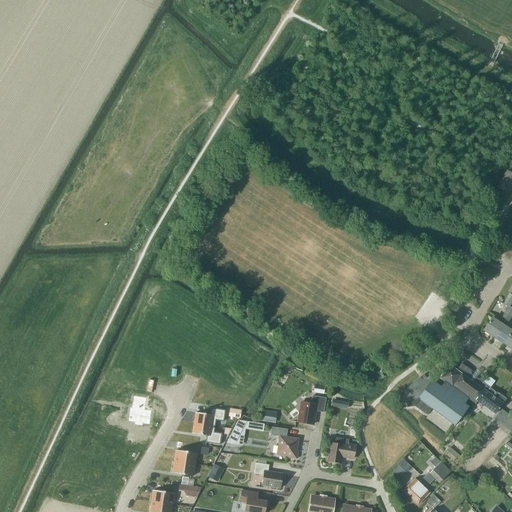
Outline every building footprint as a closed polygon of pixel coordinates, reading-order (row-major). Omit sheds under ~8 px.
[(509,194),(511,187),(511,174),(506,171),(497,188),(509,194)] [(508,308),(509,308),(511,302),(511,295),(510,294),(503,304),(508,308)] [(442,312),(434,324),(439,327),(443,322),(447,316),(442,312)] [(511,317),(505,313),(501,319),(500,318),(497,322),(491,318),(483,331),(493,337),(504,321),(507,323),(511,317)] [(504,321),(493,337),(503,344),(511,332),(505,328),(508,324),(507,323),(504,321)] [(511,332),(503,344),(511,349),(511,332)] [(449,366),(443,374),(438,370),(439,369),(423,381),(420,378),(408,387),(407,388),(406,389),(405,390),(405,391),(404,393),(403,394),(403,395),(403,396),(403,397),(402,399),(402,401),(403,402),(402,403),(413,401),(417,400),(418,400),(415,403),(428,413),(431,410),(454,427),(468,408),(463,404),(467,399),(475,404),(477,401),(484,391),(479,388),(449,366)] [(482,383),(479,388),(484,391),(477,401),(495,414),(502,404),(506,399),(498,393),(497,394),(495,392),(489,388),(490,388),(482,383)] [(327,387),(316,385),(315,393),(323,394),(323,393),(326,393),(327,387)] [(129,407),(127,422),(134,423),(134,425),(142,426),(142,424),(149,425),(151,411),(144,410),(146,398),(133,396),(131,408),(129,407)] [(323,413),(325,398),(311,396),(310,404),(301,402),(297,423),(312,425),(315,411),(323,413)] [(341,401),(333,399),(332,406),(339,408),(341,401)] [(193,423),(214,427),(215,421),(223,422),(225,410),(210,408),(209,415),(195,413),(193,423)] [(228,417),(240,419),(241,410),(229,408),(228,417)] [(511,431),(511,429),(511,417),(501,409),(494,418),(505,426),(504,427),(511,431)] [(262,411),(261,421),(274,423),(275,413),(262,411)] [(235,443),(246,422),(237,420),(228,439),(235,443)] [(214,427),(193,423),(192,434),(206,436),(205,443),(219,445),(221,434),(213,432),(214,427)] [(286,437),(287,429),(271,427),(270,435),(279,437),(276,455),(288,457),(287,458),(296,460),(297,451),(296,451),(298,439),(286,437)] [(349,440),(344,439),(331,437),(330,443),(327,461),(340,463),(341,457),(353,459),(355,446),(348,445),(349,440)] [(448,449),(444,453),(453,462),(457,457),(448,449)] [(175,451),(174,462),(194,465),(196,454),(175,451)] [(407,469),(412,463),(404,455),(398,461),(407,469)] [(194,465),(174,462),(172,473),(193,476),(194,465)] [(435,467),(429,473),(434,479),(439,484),(450,472),(440,462),(435,467)] [(261,485),(279,488),(281,474),(267,472),(268,465),(255,463),(253,474),(263,476),(261,485)] [(209,476),(214,479),(220,468),(214,465),(209,476)] [(414,479),(402,491),(417,505),(424,499),(424,498),(426,496),(429,493),(425,489),(434,479),(429,473),(428,472),(418,483),(414,479)] [(170,484),(170,486),(178,487),(178,490),(184,491),(186,496),(196,497),(201,488),(192,487),(187,486),(180,485),(170,484)] [(153,491),(151,502),(172,505),(174,494),(153,491)] [(245,511),(264,511),(266,502),(252,500),(253,493),(241,491),(240,502),(246,503),(244,511),(245,511)] [(440,502),(433,495),(425,502),(432,509),(433,507),(434,508),(440,502)] [(331,511),(333,500),(311,496),(308,511),(331,511)] [(170,511),(172,505),(151,502),(149,511),(170,511)]
